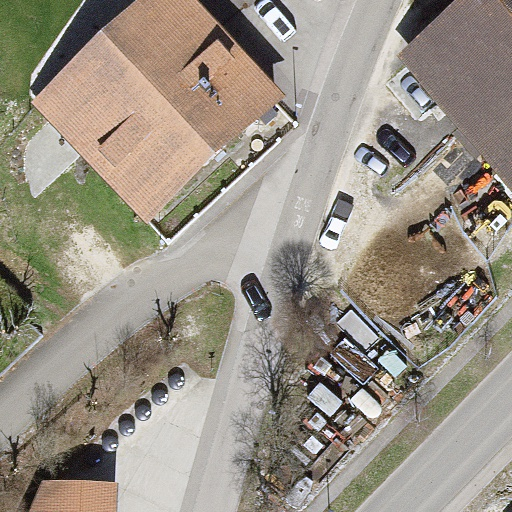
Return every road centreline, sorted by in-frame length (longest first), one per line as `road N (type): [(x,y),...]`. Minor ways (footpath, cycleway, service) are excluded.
road 1 (residential): [(295,219),(175,266),(135,292),(0,413)]
road 2 (residential): [(295,219),(211,511)]
road 3 (residential): [(383,0),(295,219)]
road 4 (primary): [(511,394),(399,511)]
